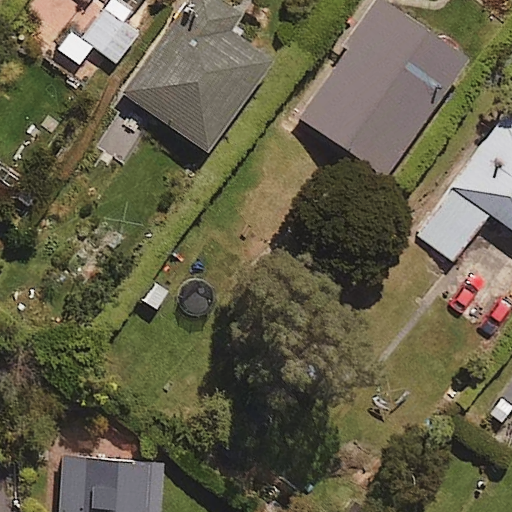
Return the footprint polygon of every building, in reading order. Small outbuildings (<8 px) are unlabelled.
[(240,11),(223,0),(179,0),(118,88),(197,144),(262,51),(228,28),(240,11)] [(456,48),(383,0),(369,0),(294,113),(376,168),(456,48)] [(132,29),(100,6),(79,36),(111,58),(132,29)] [(511,94),(509,92),(414,234),(450,259),(483,209),(511,228),(511,94)] [(150,511),(156,454),(51,445),(45,510),(63,511),(62,511),(150,511)]
